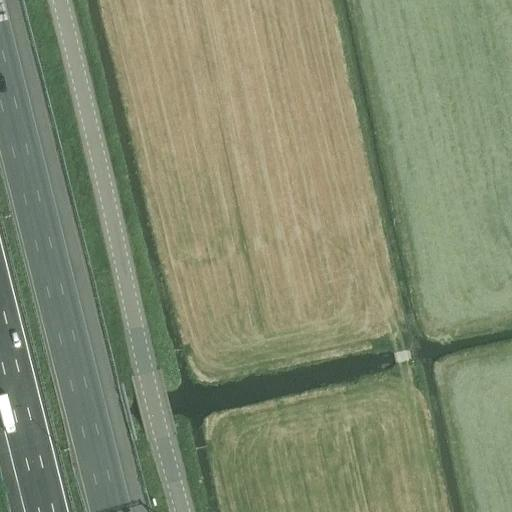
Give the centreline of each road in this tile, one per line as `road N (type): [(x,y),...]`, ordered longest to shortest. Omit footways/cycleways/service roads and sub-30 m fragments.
road 1 (unclassified): [(180,511),(57,0)]
road 2 (motorway): [(108,511),(0,76)]
road 3 (motorway): [(0,330),(45,511)]
